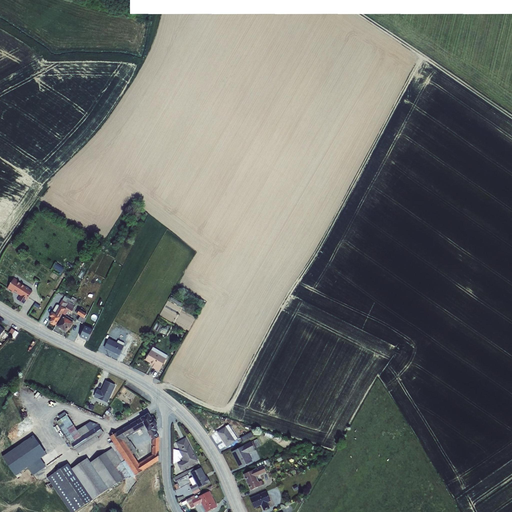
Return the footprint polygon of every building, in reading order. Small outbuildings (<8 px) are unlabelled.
[(56,263),(53,267),(61,273),(64,268),(56,263)] [(14,278),(7,289),(13,293),(14,292),(20,296),(17,300),(24,304),(27,300),(33,292),(29,289),(29,288),(27,287),(26,287),(18,282),(18,281),(14,278)] [(171,295),(168,300),(181,307),(184,303),(171,295)] [(60,306),(65,309),(71,299),(65,296),(62,300),(59,305),(60,306)] [(65,309),(58,321),(60,322),(63,317),(73,323),(74,321),(66,316),(68,311),(71,313),(75,306),(72,305),(74,302),(75,303),(77,300),(72,297),(71,299),(65,309)] [(52,318),(49,322),(50,323),(50,324),(54,326),(54,325),(56,326),(58,321),(65,309),(60,306),(59,305),(58,305),(56,305),(52,312),(49,316),(52,318)] [(78,309),(75,313),(77,314),(80,316),(78,321),(83,324),(86,318),(85,317),(87,314),(84,312),(85,310),(81,308),(80,310),(78,309)] [(63,317),(60,322),(57,327),(66,332),(68,328),(70,329),(73,323),(63,317)] [(157,323),(153,329),(161,333),(165,327),(157,323)] [(85,327),(80,337),(88,341),(93,331),(85,327)] [(136,335),(122,360),(131,365),(134,358),(131,357),(139,342),(142,344),(146,336),(138,331),(133,328),(130,332),(136,335)] [(109,339),(104,348),(119,356),(124,346),(123,346),(124,343),(118,340),(117,343),(109,339)] [(151,350),(145,360),(150,363),(149,365),(153,367),(152,368),(159,372),(166,359),(168,356),(153,347),(151,350)] [(98,389),(94,397),(107,403),(116,386),(106,381),(101,391),(98,389)] [(60,420),(57,422),(78,454),(100,440),(97,437),(104,433),(99,426),(90,422),(88,423),(85,425),(77,431),(67,415),(65,412),(58,416),(60,420)] [(149,414),(129,425),(134,433),(144,427),(152,441),(159,437),(156,432),(158,431),(158,430),(156,427),(157,426),(157,423),(155,419),(155,420),(153,416),(151,417),(149,414)] [(223,424),(216,428),(218,431),(217,432),(227,447),(236,442),(235,441),(238,439),(228,425),(226,427),(225,427),(223,424)] [(123,440),(127,438),(134,433),(129,425),(117,432),(123,440)] [(110,438),(135,475),(135,476),(158,461),(160,437),(159,437),(152,441),(152,455),(138,463),(133,454),(137,451),(131,442),(130,442),(127,438),(123,440),(117,432),(109,437),(110,438)] [(251,432),(240,438),(243,443),(254,437),(251,432)] [(46,467),(41,459),(47,455),(34,436),(2,457),(15,476),(28,468),(33,476),(46,467)] [(135,475),(110,438),(107,439),(110,443),(109,444),(112,448),(91,463),(87,458),(72,469),(68,464),(47,478),(70,511),(75,511),(108,489),(123,480),(131,478),(135,475)] [(173,450),(173,464),(181,460),(180,459),(182,457),(183,458),(181,459),(183,461),(177,464),(181,471),(198,461),(186,438),(176,443),(180,450),(179,451),(173,450)] [(251,442),(231,452),(239,468),(253,462),(248,453),(255,450),(255,449),(261,446),(257,439),(251,442)] [(291,449),(275,456),(278,462),(294,455),(291,449)] [(258,468),(243,475),(251,491),(264,485),(262,481),(259,482),(256,477),(266,472),(265,469),(269,468),(272,466),(269,459),(256,465),(258,468)] [(194,468),(173,478),(175,481),(176,483),(189,476),(188,474),(190,472),(191,473),(190,474),(192,477),(189,479),(193,486),(190,487),(194,494),(200,491),(199,489),(209,483),(209,484),(211,483),(207,476),(206,477),(201,468),(200,468),(199,466),(194,469),(194,468)] [(193,496),(186,500),(188,503),(191,509),(195,507),(201,503),(205,511),(206,511),(217,507),(212,497),(210,491),(198,497),(197,496),(194,497),(193,496)] [(266,491),(250,499),(254,508),(261,506),(264,511),(270,508),(267,503),(271,501),(266,491)]
